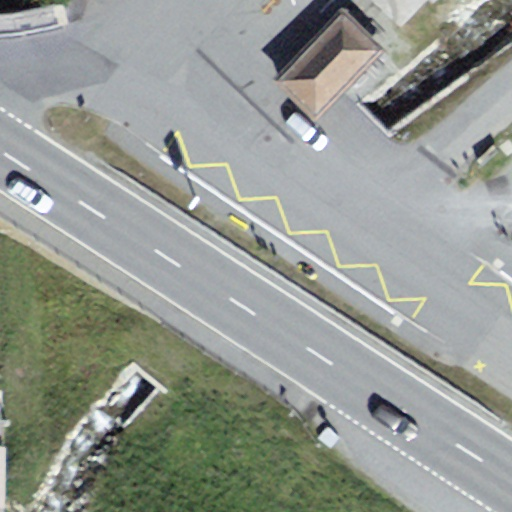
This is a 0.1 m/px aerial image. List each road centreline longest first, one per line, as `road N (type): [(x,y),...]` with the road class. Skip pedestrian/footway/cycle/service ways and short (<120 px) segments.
road 1 (primary): [(511,482),(0,151)]
road 2 (residential): [(511,98),(357,224),(213,119),(104,57),(0,77)]
road 3 (track): [(440,511),(366,390)]
